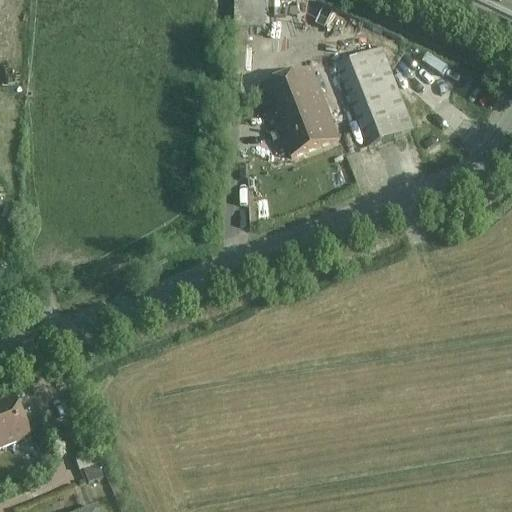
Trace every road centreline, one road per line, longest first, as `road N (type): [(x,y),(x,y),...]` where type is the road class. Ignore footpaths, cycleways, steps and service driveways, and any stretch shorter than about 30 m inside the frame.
road 1 (residential): [(511,127),(463,176),(23,349)]
road 2 (residential): [(0,502),(73,473),(23,349)]
